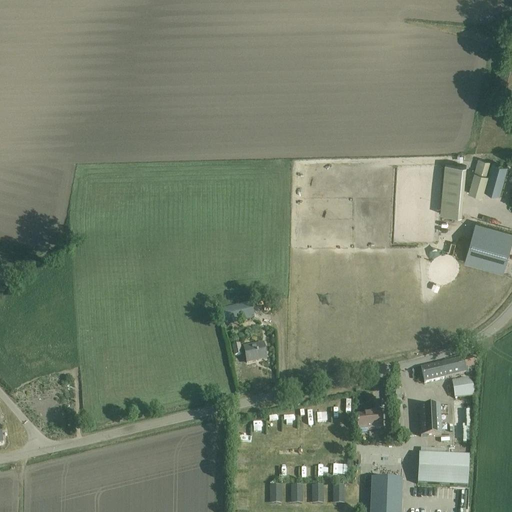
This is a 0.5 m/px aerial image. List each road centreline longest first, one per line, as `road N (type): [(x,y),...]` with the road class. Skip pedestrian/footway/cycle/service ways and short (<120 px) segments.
road 1 (unclassified): [(43,451),(443,355),(478,340),(511,311)]
road 2 (unknown): [(410,363),(410,511)]
